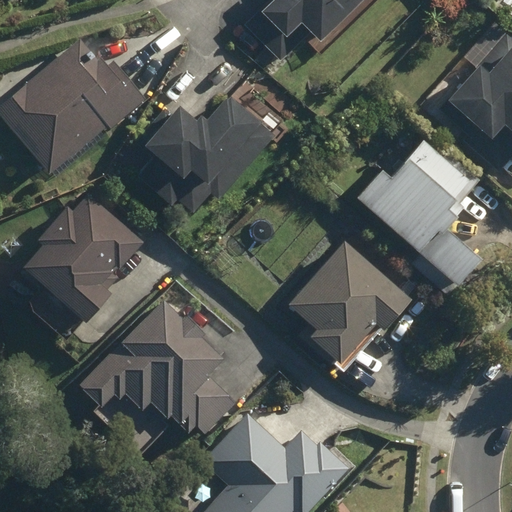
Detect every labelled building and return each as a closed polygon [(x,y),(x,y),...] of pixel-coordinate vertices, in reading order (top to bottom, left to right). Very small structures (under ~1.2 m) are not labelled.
[(320,56),(377,0),(266,0),(242,23),(284,66),(307,43),(320,56)] [(467,134),(462,139),(499,172),(503,168),(507,171),(511,164),(511,37),(505,32),(437,108),(467,134)] [(107,65),(100,57),(97,60),(80,40),(0,104),(0,118),(46,174),(107,125),(109,129),(139,104),(138,102),(145,97),(130,79),(114,60),(107,65)] [(253,116),(252,117),(227,95),(207,120),(200,114),(195,119),(185,111),(178,104),(171,112),(166,107),(134,144),(150,158),(135,176),(169,205),(176,197),(192,211),(200,201),(207,194),(215,201),(272,132),(253,116)] [(358,193),(423,248),(461,281),(486,253),(441,216),(459,195),(456,193),(473,173),(446,150),(443,154),(423,137),(393,173),(382,164),(358,193)] [(111,291),(102,284),(141,240),(88,193),(73,209),(67,204),(37,238),(43,244),(22,267),(84,322),(111,291)] [(411,295),(346,239),(290,303),(310,321),(300,332),(336,365),(379,318),(386,325),(411,295)] [(140,409),(149,400),(166,417),(169,415),(186,432),(194,424),(203,434),(236,400),(207,374),(223,358),(202,337),(206,334),(194,323),(184,313),(167,296),(79,385),(100,406),(113,393),(119,399),(124,394),(140,409)] [(320,440),(316,444),(299,429),(285,445),(247,412),(204,461),(229,484),(203,511),(292,511),(293,511),(294,511),(307,511),(343,473),(349,466),(320,440)]
